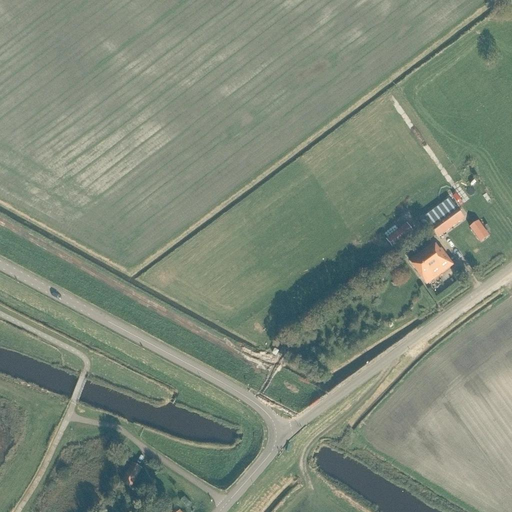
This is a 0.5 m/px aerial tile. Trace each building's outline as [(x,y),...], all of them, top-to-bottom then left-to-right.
[(449,200),(424,219),(438,239),(463,219),(449,200)] [(489,237),(478,223),(469,229),(481,244),(489,237)] [(407,224),(386,240),(393,248),(413,232),(407,224)] [(413,249),(404,255),(427,287),(454,267),(442,249),(439,252),(434,244),(418,256),(413,249)] [(133,465),(122,484),(130,489),(141,469),(133,465)]
